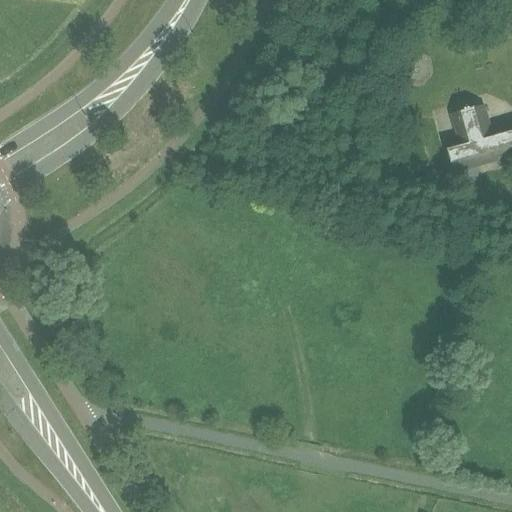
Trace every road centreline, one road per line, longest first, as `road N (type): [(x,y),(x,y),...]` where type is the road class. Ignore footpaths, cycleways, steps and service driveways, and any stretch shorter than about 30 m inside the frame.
road 1 (unclassified): [(511,498),(130,419),(85,419)]
road 2 (tertiary): [(0,195),(111,117),(198,0)]
road 3 (tertiary): [(176,0),(113,73),(0,152)]
road 4 (primary): [(113,511),(0,331)]
road 5 (primary): [(0,394),(91,511)]
